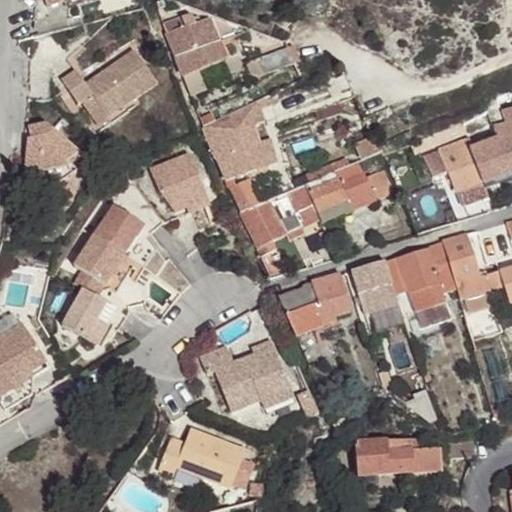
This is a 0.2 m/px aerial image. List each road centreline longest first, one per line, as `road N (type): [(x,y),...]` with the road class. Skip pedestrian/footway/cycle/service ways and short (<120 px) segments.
road 1 (residential): [(511,216),(264,291)]
road 2 (unclassified): [(511,56),(448,84),(397,88),(326,41)]
